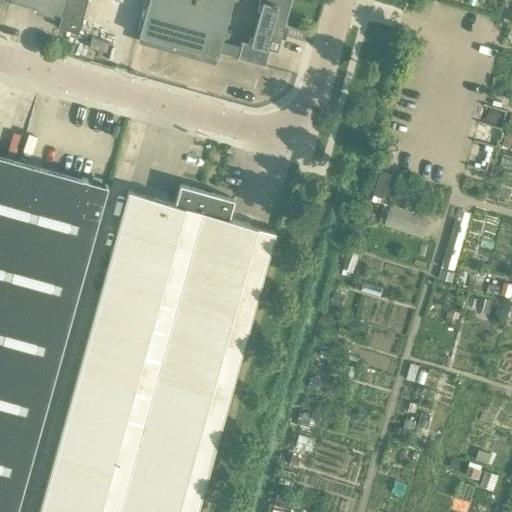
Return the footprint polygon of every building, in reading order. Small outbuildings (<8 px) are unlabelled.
[(66,0),(11,0),(62,15),(66,0)] [(66,0),(62,15),(59,26),(79,32),(87,0),(66,0)] [(150,0),(141,35),(219,57),(234,0),(150,0)] [(271,50),(279,52),(293,0),(259,0),(260,1),(264,2),(252,43),(243,41),(239,58),(266,65),(271,50)] [(92,35),(90,45),(107,50),(110,40),(92,35)] [(0,511),(16,511),(108,184),(82,177),(81,180),(0,157),(0,511)] [(175,203),(129,190),(39,511),(196,511),(275,231),(229,218),(234,199),(180,184),(175,203)] [(428,217),(390,205),(384,224),(422,236),(428,217)]
